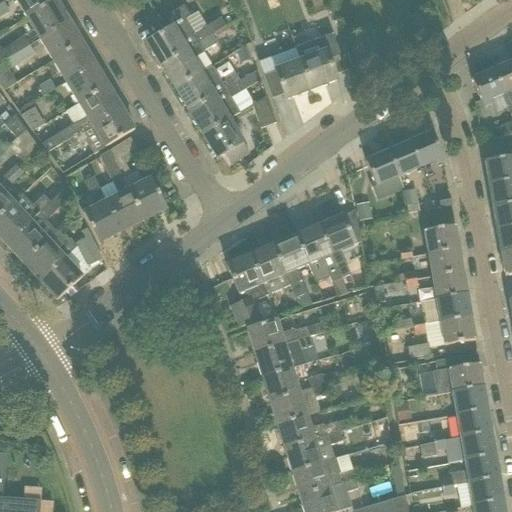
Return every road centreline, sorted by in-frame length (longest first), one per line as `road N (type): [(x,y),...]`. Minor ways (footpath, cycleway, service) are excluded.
road 1 (residential): [(511,434),(441,54)]
road 2 (residential): [(275,511),(191,244)]
road 3 (residential): [(223,219),(441,54)]
road 4 (residential): [(89,0),(223,219)]
road 5 (residential): [(44,356),(191,244)]
road 6 (unclassified): [(111,511),(80,420),(44,356)]
